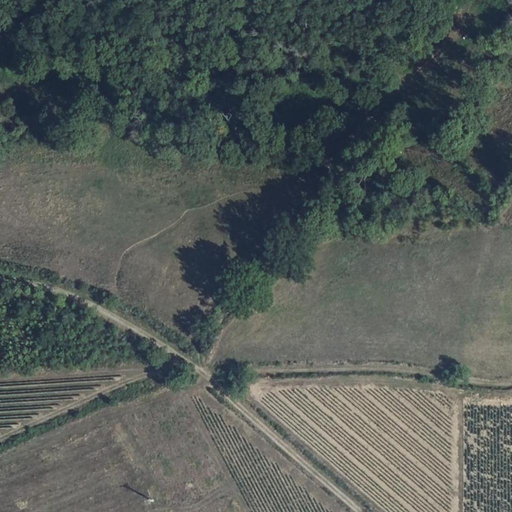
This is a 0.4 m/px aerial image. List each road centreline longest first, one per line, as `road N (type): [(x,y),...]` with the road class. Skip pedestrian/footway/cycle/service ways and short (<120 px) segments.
road 1 (track): [(0,438),(164,369),(403,367),(460,381),(511,380)]
road 2 (track): [(363,511),(198,368),(142,330),(55,289),(0,278)]
